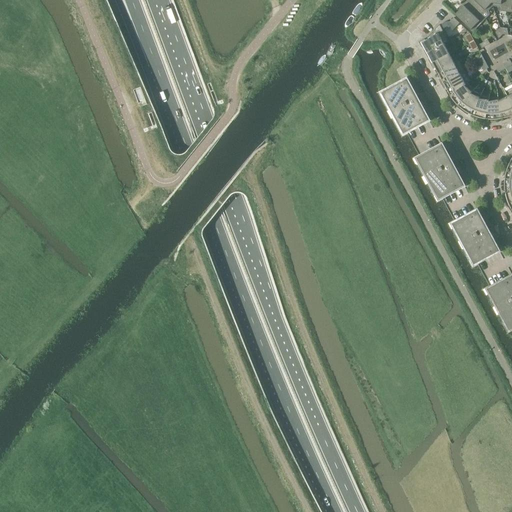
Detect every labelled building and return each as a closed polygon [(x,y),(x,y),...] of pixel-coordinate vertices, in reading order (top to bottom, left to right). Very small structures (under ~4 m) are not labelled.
[(493,5),(490,0),(470,0),(469,2),(468,1),(468,2),(483,16),(493,5)] [(478,20),(483,16),(468,2),(465,6),(464,5),(455,15),(472,31),(481,23),(478,20)] [(454,18),(450,22),(456,27),(459,23),(454,18)] [(449,41),(440,25),(439,26),(437,28),(427,38),(428,38),(429,37),(429,39),(426,41),(424,39),(419,42),(422,48),(422,47),(424,46),(427,52),(444,43),(449,41)] [(506,28),(500,27),(503,35),(509,35),(506,28)] [(469,43),(474,40),(470,33),(465,36),(469,43)] [(474,40),(469,43),(473,50),(478,47),(474,40)] [(450,54),(444,43),(427,52),(431,59),(429,60),(429,59),(428,59),(431,64),(450,54)] [(480,63),(485,60),(481,53),(476,56),(480,63)] [(456,64),(450,54),(431,64),(433,69),(434,69),(434,68),(435,67),(438,73),(456,64)] [(488,67),(485,60),(480,63),(484,70),(488,67)] [(511,65),(511,63),(510,60),(503,64),(506,69),(511,65)] [(460,61),(456,64),(438,73),(441,79),(440,80),(439,79),(439,80),(441,84),(465,71),(460,61)] [(506,69),(503,64),(496,68),(499,73),(506,69)] [(471,82),(465,71),(441,84),(444,89),(445,89),(444,88),(446,87),(449,93),(467,84),(471,82)] [(429,120),(421,105),(407,79),(382,93),(404,134),(429,120)] [(468,83),(467,84),(449,93),(451,96),(453,99),(454,100),(456,103),(457,104),(459,106),(473,91),(474,90),(468,83)] [(473,91),(459,106),(461,108),(464,110),(465,111),(468,113),(469,113),(472,115),(481,96),(481,94),(473,91)] [(511,104),(508,96),(506,94),(499,98),(502,118),(505,118),(510,116),(511,115),(511,104)] [(490,97),(481,96),(472,115),(475,116),(476,116),(479,117),(482,118),(484,118),(487,119),(489,98),(490,97)] [(498,97),(489,98),(487,119),(490,119),(494,119),(498,119),(501,119),(502,118),(499,98),(498,97)] [(464,186),(456,170),(442,145),(418,158),(440,199),(464,186)] [(499,251),(491,236),(477,210),(453,223),(475,264),(499,251)] [(511,328),(511,275),(488,289),(510,330),(511,328)]
